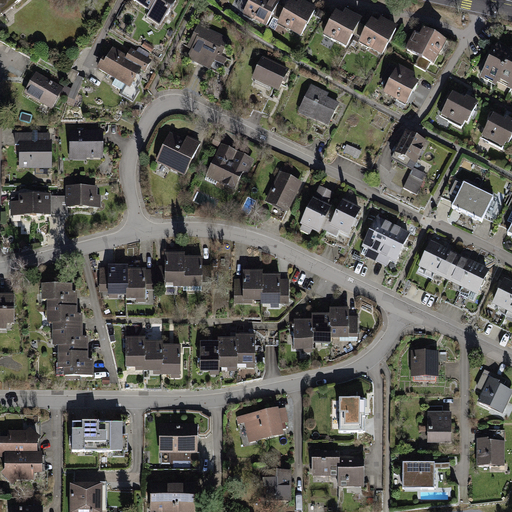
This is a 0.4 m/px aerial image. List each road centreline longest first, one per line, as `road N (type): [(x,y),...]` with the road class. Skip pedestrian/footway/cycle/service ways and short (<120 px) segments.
road 1 (residential): [(511,261),(175,102),(153,110),(130,154),(140,233)]
road 2 (residential): [(0,403),(216,400),(327,377),(374,356),(404,311)]
road 3 (residential): [(140,233),(194,229),(251,238),(404,311)]
road 4 (residential): [(0,270),(140,233)]
